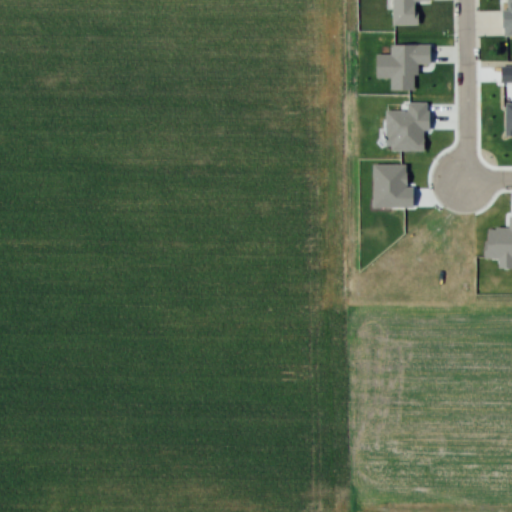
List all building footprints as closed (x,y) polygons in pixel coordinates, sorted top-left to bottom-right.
[(385,0),(386,26),(391,25),(416,25),(416,11),(408,11),(408,0),(385,0)] [(511,0),(498,0),(499,36),(503,36),(511,36),(511,0)] [(427,42),(427,65),(413,64),(413,74),(409,74),(409,89),(383,89),(383,77),(371,76),(371,51),(384,51),(384,42),(427,42)] [(421,101),(422,126),(416,127),(417,148),(386,149),(386,137),(381,137),(381,110),(402,110),(401,101),(421,101)] [(400,163),(369,163),(369,205),(407,206),(407,187),(399,187),(400,163)] [(511,214),(503,214),(503,228),(480,228),(480,258),(494,258),(494,266),(511,266),(511,257),(511,214)]
